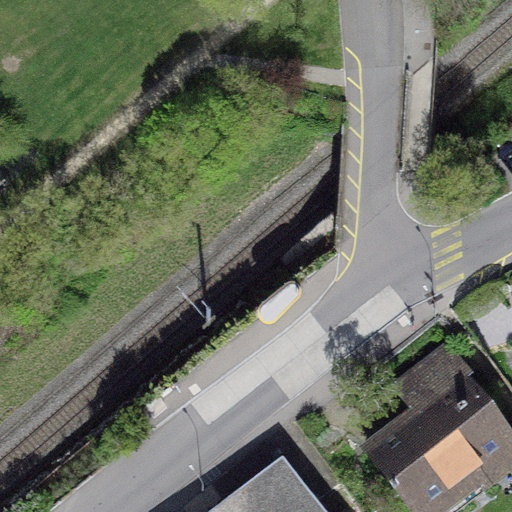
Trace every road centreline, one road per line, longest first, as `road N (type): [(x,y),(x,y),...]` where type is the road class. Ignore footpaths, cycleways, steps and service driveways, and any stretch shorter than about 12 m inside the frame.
road 1 (residential): [(107,511),(340,323),(385,272)]
road 2 (residential): [(376,0),(385,272)]
road 3 (residential): [(385,272),(511,222)]
